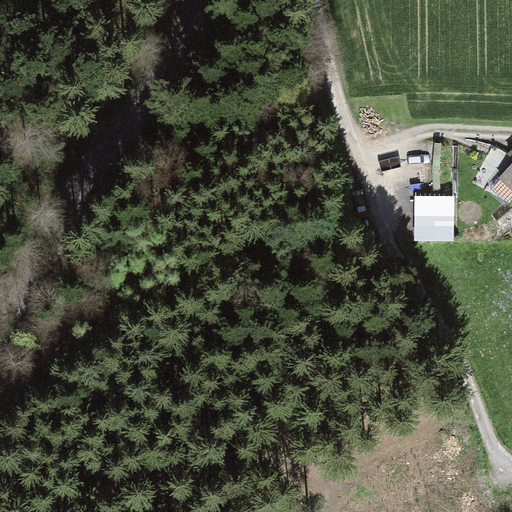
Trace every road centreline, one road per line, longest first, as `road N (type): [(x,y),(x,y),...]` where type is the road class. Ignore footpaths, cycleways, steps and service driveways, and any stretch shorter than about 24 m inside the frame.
road 1 (track): [(511,474),(500,475),(449,343),(368,212),(313,0)]
road 2 (tertiary): [(203,0),(166,74),(54,239),(0,354)]
